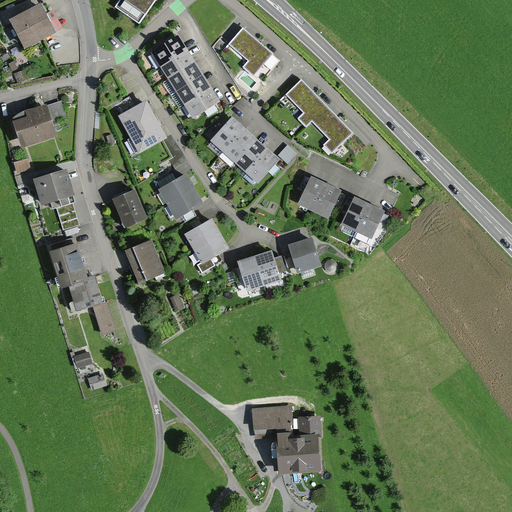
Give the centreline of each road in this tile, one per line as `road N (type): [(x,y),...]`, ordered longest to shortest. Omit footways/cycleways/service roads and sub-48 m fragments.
road 1 (primary): [(511,236),(269,0)]
road 2 (residential): [(91,77),(85,177),(138,351)]
road 3 (residential): [(417,182),(227,0)]
road 4 (residential): [(252,234),(208,187),(128,54)]
road 5 (residential): [(287,498),(229,412),(138,351)]
road 6 (residential): [(138,351),(160,432),(139,511)]
road 7 (track): [(252,511),(219,456),(149,385)]
